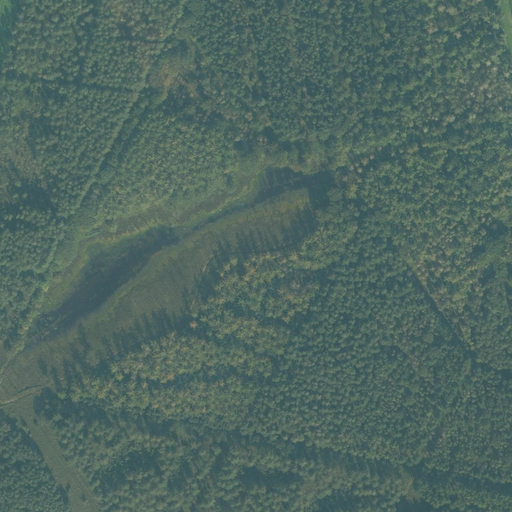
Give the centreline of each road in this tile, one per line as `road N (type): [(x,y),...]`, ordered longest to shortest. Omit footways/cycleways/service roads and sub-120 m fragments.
road 1 (track): [(511,488),(38,400),(30,392),(186,317),(203,262),(221,249),(287,247),(358,196)]
road 2 (track): [(184,511),(340,250),(359,191),(475,361),(511,369)]
road 3 (track): [(188,36),(81,229),(253,157),(283,131)]
road 4 (track): [(205,0),(189,31),(260,117),(306,138),(341,137)]
road 5 (track): [(423,0),(419,62),(402,89),(339,139),(359,191)]
